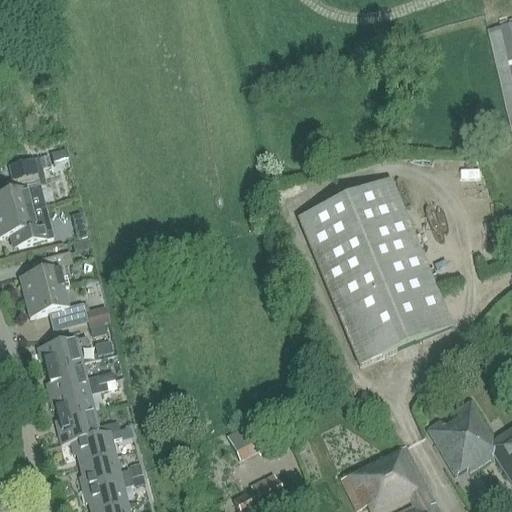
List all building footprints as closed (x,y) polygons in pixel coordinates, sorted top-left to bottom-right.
[(511,27),(489,33),(488,33),(511,135),(511,27)] [(22,180),(2,185),(5,197),(0,198),(0,219),(45,208),(34,163),(19,166),(22,180)] [(359,369),(452,331),(390,182),(297,221),(359,369)] [(454,198),(457,209),(478,204),(475,193),(454,198)] [(53,241),(45,208),(0,219),(0,241),(9,239),(12,251),(53,241)] [(463,226),(484,221),(481,210),(460,216),(463,226)] [(63,241),(78,236),(74,224),(58,230),(63,241)] [(490,235),(474,239),(479,259),(494,255),(490,235)] [(24,301),(63,291),(60,281),(67,279),(64,270),(72,268),(69,255),(50,260),(53,272),(19,281),(24,301)] [(485,295),(503,284),(497,275),(480,286),(485,295)] [(68,311),(63,291),(24,301),(29,322),(54,315),(57,327),(86,320),(83,308),(68,311)] [(43,365),(46,376),(82,367),(78,351),(88,348),(86,340),(37,352),(40,365),(43,365)] [(86,383),(82,367),(46,376),(48,387),(46,387),(49,400),(98,388),(114,384),(112,376),(86,383)] [(100,396),(98,388),(49,400),(52,413),(55,413),(57,423),(94,414),(90,398),(100,396)] [(511,488),(511,431),(494,443),(470,405),(453,416),(458,423),(444,432),(440,424),(426,433),(454,480),(467,472),(469,476),(493,460),(511,488)] [(109,436),(119,434),(117,426),(98,430),(94,414),(57,423),(60,434),(57,435),(61,449),(70,446),(96,439),(109,435),(109,436)] [(0,453),(9,450),(0,421),(0,453)] [(228,461),(245,452),(232,430),(216,439),(228,461)] [(79,469),(115,460),(111,444),(131,439),(129,431),(119,434),(109,436),(109,435),(96,439),(70,446),(73,459),(76,458),(79,469)] [(436,511),(404,451),(340,483),(354,511),(364,511),(367,511),(395,511),(410,505),(412,508),(404,511),(436,511)] [(79,481),(82,494),(131,482),(131,483),(139,481),(137,472),(119,476),(115,460),(79,469),(82,480),(79,481)] [(235,511),(260,511),(283,501),(273,479),(250,491),(251,495),(231,505),(235,511)] [(141,481),(139,481),(131,483),(131,482),(82,494),(85,507),(88,506),(89,511),(110,511),(127,508),(123,492),(133,490),(133,491),(143,488),(141,481)] [(0,511),(3,511),(20,508),(18,501),(0,506),(0,511)]
